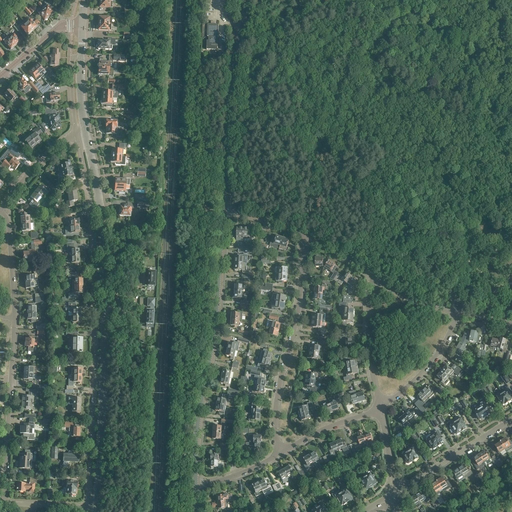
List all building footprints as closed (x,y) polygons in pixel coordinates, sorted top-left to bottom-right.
[(47,5),(42,9),(49,17),(51,15),(53,14),(53,13),(50,8),(53,5),(50,1),(46,4),(47,5)] [(26,7),(24,9),(26,12),(29,16),(32,13),(28,10),(27,8),(26,7)] [(47,18),(49,17),(42,9),(41,11),(39,9),(36,11),(38,13),(44,21),(45,20),(47,19),(47,18)] [(30,20),(26,24),(32,31),(34,29),(35,29),(36,28),(37,27),(30,20)] [(30,33),(32,31),(26,24),(24,25),(23,23),(20,26),(21,27),(21,28),(27,35),(28,35),(29,35),(30,33)] [(218,51),(219,25),(208,24),(207,36),(209,36),(209,41),(207,40),(207,49),(217,50),(217,51),(218,51)] [(6,35),(7,36),(15,46),(17,44),(18,44),(20,43),(19,42),(20,42),(13,34),(11,36),(8,33),(6,35)] [(13,47),(15,46),(7,36),(6,38),(7,39),(4,42),(11,50),(11,49),(12,49),(13,48),(13,47)] [(97,45),(97,48),(98,48),(98,49),(112,49),(112,45),(114,45),(115,45),(115,39),(108,38),(108,41),(104,41),(104,40),(101,40),(100,42),(98,42),(98,45),(97,45)] [(50,64),(53,64),(58,64),(59,59),(58,59),(58,56),(60,56),(60,54),(58,53),(58,50),(53,50),(53,56),(50,56),(50,57),(46,57),(45,57),(43,59),(47,63),(49,61),(50,61),(50,64)] [(98,64),(98,67),(99,67),(99,68),(113,69),(113,60),(109,60),(109,62),(106,62),(106,60),(100,60),(99,63),(98,64)] [(36,65),(33,68),(41,77),(42,78),(48,73),(44,68),(42,69),(43,69),(40,66),(38,64),(37,66),(36,65)] [(37,81),(41,77),(33,68),(30,70),(31,71),(29,72),(31,74),(33,77),(37,81)] [(23,81),(22,79),(20,81),(20,80),(20,81),(19,80),(17,82),(17,83),(23,90),(24,92),(25,93),(26,93),(28,91),(28,90),(27,89),(29,88),(26,84),(27,84),(24,81),(23,81)] [(39,91),(31,82),(28,84),(36,94),(39,91)] [(42,95),(45,92),(50,88),(48,85),(43,89),(38,83),(35,86),(42,95)] [(51,94),(50,88),(45,92),(46,103),(50,103),(51,103),(51,101),(60,100),(59,93),(51,94)] [(113,88),(112,91),(109,91),(108,92),(103,91),(103,93),(102,93),(102,96),(102,97),(117,98),(117,96),(117,88),(113,88)] [(11,92),(9,90),(5,94),(4,95),(10,102),(13,99),(14,100),(16,98),(14,95),(11,92)] [(117,98),(102,98),(102,100),(101,101),(101,103),(102,104),(102,105),(106,105),(106,107),(112,107),(112,101),(117,101),(117,98)] [(58,116),(54,116),(54,113),(45,114),(46,118),(47,122),(48,122),(48,123),(59,121),(58,119),(59,119),(59,116),(58,116)] [(60,121),(59,121),(59,122),(48,123),(49,126),(50,126),(51,129),(52,129),(52,130),(53,131),(55,131),(56,130),(55,129),(56,129),(56,128),(60,128),(60,127),(61,127),(61,124),(60,124),(60,121)] [(47,130),(46,130),(42,124),(38,124),(44,132),(47,130)] [(121,128),(106,127),(106,135),(112,135),(112,133),(117,133),(117,135),(116,135),(116,137),(121,137),(121,128)] [(29,137),(36,145),(39,143),(40,144),(42,143),(41,141),(37,136),(42,133),(39,128),(36,130),(37,132),(35,134),(34,132),(29,137)] [(31,149),(36,145),(29,137),(24,141),(25,142),(23,143),(21,141),(19,144),(22,148),(27,144),(31,149)] [(112,156),(122,157),(123,157),(123,155),(123,150),(122,150),(122,148),(125,149),(126,144),(118,143),(118,148),(119,148),(119,149),(118,149),(118,150),(112,150),(112,151),(111,151),(111,154),(112,155),(112,156)] [(8,169),(11,166),(15,170),(20,164),(16,160),(17,159),(10,154),(8,157),(5,160),(1,165),(5,168),(6,167),(8,169)] [(122,157),(112,156),(111,163),(115,163),(115,165),(125,166),(125,157),(122,157)] [(60,172),(61,172),(61,171),(71,169),(71,170),(71,167),(70,167),(71,167),(70,164),(69,161),(65,162),(66,164),(60,165),(61,169),(59,169),(60,172)] [(71,170),(71,169),(61,171),(61,172),(62,174),(60,175),(61,178),(65,177),(65,178),(70,177),(70,176),(72,176),(72,173),(72,170),(71,170)] [(38,190),(36,193),(42,197),(47,192),(46,191),(48,189),(44,186),(42,188),(40,186),(37,189),(38,190)] [(72,206),(71,201),(77,200),(76,191),(73,192),(73,190),(68,190),(66,191),(67,193),(68,193),(69,201),(67,202),(67,207),(72,206)] [(42,197),(36,193),(34,195),(33,194),(30,198),(31,198),(28,201),(33,204),(33,203),(33,204),(35,202),(37,203),(42,197)] [(131,208),(119,207),(119,215),(120,216),(122,216),(123,215),(129,216),(129,211),(131,211),(131,208)] [(30,224),(32,223),(32,221),(30,221),(29,216),(27,216),(27,214),(27,213),(21,214),(21,217),(21,224),(22,224),(30,224)] [(70,227),(79,226),(79,224),(80,224),(79,219),(75,219),(75,220),(73,220),(73,217),(73,218),(69,218),(69,217),(69,221),(70,227)] [(30,231),(30,224),(22,224),(23,228),(21,228),(22,232),(22,233),(26,233),(26,231),(30,231)] [(79,233),(79,226),(70,227),(70,233),(71,234),(75,234),(75,233),(79,233)] [(250,229),(243,228),(243,238),(247,238),(247,237),(250,237),(250,238),(254,239),(254,233),(252,232),(252,229),(250,229)] [(278,245),(277,248),(279,248),(283,238),(274,235),(271,243),(278,245)] [(283,238),(279,248),(279,249),(288,252),(289,248),(287,248),(288,245),(289,245),(289,244),(288,243),(289,240),(286,239),(287,239),(283,238)] [(68,257),(79,256),(80,256),(79,252),(79,249),(74,249),(73,244),(67,244),(68,257)] [(35,250),(27,250),(27,253),(23,253),(24,260),(24,262),(28,262),(32,262),(32,260),(32,256),(35,256),(35,250)] [(71,264),(75,263),(75,265),(79,265),(79,263),(79,256),(68,257),(69,259),(71,259),(71,264)] [(235,263),(235,264),(246,264),(247,264),(247,260),(246,260),(246,258),(241,257),(241,256),(238,256),(238,257),(236,257),(235,260),(235,263)] [(325,267),(328,262),(323,260),(323,258),(319,258),(319,256),(316,256),(316,258),(315,258),(315,267),(323,267),(325,267)] [(328,262),(325,267),(334,273),(336,268),(334,267),(336,265),(329,261),(328,262)] [(148,286),(155,286),(156,272),(148,271),(148,286)] [(334,280),(341,285),(344,282),(347,284),(352,277),(347,273),(342,280),(336,276),(334,280)] [(25,282),(37,282),(38,282),(37,280),(34,280),(34,276),(34,274),(27,275),(27,276),(25,276),(25,282)] [(72,283),(72,286),(83,286),(82,282),(83,282),(83,280),(82,280),(82,279),(82,277),(74,277),(74,283),(72,283)] [(355,279),(352,277),(347,284),(350,285),(348,288),(353,292),(354,291),(358,291),(358,288),(357,287),(359,284),(358,284),(359,282),(357,280),(356,282),(354,280),(355,279)] [(326,288),(326,286),(326,285),(325,285),(322,284),(322,286),(319,286),(319,287),(315,287),(315,288),(314,288),(314,292),(315,292),(315,293),(323,294),(326,294),(327,291),(325,291),(325,288),(326,288)] [(274,301),(285,303),(285,302),(286,296),(280,295),(280,294),(277,293),(277,295),(274,294),(273,297),(275,297),(274,301)] [(154,307),(154,300),(154,299),(148,299),(148,300),(148,306),(148,307),(150,307),(150,310),(147,310),(147,311),(147,314),(146,314),(146,315),(146,320),(146,324),(147,325),(147,324),(153,325),(153,324),(153,321),(154,320),(153,320),(154,315),(154,311),(154,310),(153,310),(154,307)] [(285,303),(274,301),(274,305),(272,304),(272,310),(277,311),(278,308),(284,309),(285,303)] [(71,316),(72,316),(80,316),(80,309),(75,309),(75,306),(75,303),(68,303),(68,312),(71,312),(71,316)] [(340,303),(339,303),(339,305),(340,305),(340,306),(343,306),(342,314),(344,314),(353,315),(353,309),(347,308),(348,303),(340,303)] [(27,307),(27,313),(36,313),(36,307),(36,306),(35,306),(35,304),(28,304),(28,307),(27,307)] [(314,314),(313,321),(322,322),(322,318),(324,318),(324,314),(326,314),(326,311),(327,311),(327,308),(321,307),(320,315),(314,314)] [(36,313),(27,313),(27,319),(31,319),(31,322),(36,322),(36,319),(36,313)] [(353,315),(344,314),(344,318),(342,318),(342,323),(341,323),(339,323),(339,325),(340,326),(346,326),(346,323),(348,323),(348,322),(350,323),(350,321),(352,322),(353,315)] [(80,316),(72,316),(72,323),(73,323),(73,324),(75,324),(75,323),(80,323),(80,319),(81,319),(81,316),(80,316)] [(240,320),(232,319),(231,322),(230,324),(231,324),(231,326),(233,326),(233,328),(237,328),(237,326),(239,326),(241,326),(241,323),(240,323),(240,320)] [(271,328),(279,330),(280,330),(280,327),(281,324),(270,321),(269,328),(271,328)] [(325,322),(322,322),(313,321),(313,327),(319,328),(318,333),(326,334),(326,330),(323,330),(323,326),(324,326),(325,322)] [(279,330),(271,328),(269,335),(277,337),(278,336),(279,333),(278,333),(279,330)] [(465,333),(463,337),(468,339),(468,340),(470,340),(469,341),(470,341),(470,340),(473,341),(473,342),(478,343),(480,336),(478,336),(478,333),(472,331),(471,335),(465,333)] [(346,347),(350,347),(355,346),(354,340),(346,340),(346,335),(345,335),(340,335),(341,343),(346,343),(346,347)] [(29,339),(26,339),(25,346),(28,347),(28,352),(33,352),(33,347),(34,343),(37,343),(37,338),(29,337),(29,339)] [(468,339),(463,337),(460,343),(457,348),(457,347),(457,348),(456,350),(455,350),(456,351),(455,351),(458,353),(457,355),(461,358),(461,357),(462,358),(466,349),(465,348),(466,346),(465,346),(468,340),(468,339)] [(82,339),(72,338),(72,352),(82,352),(82,345),(83,345),(83,342),(82,342),(82,339)] [(500,341),(498,349),(503,350),(505,344),(506,344),(507,340),(500,338),(500,341)] [(498,349),(500,341),(492,339),(490,346),(493,347),(493,348),(498,349)] [(311,345),(310,352),(322,353),(323,349),(321,349),(321,345),(323,345),(323,344),(324,344),(324,342),(318,341),(317,346),(311,345)] [(228,349),(236,351),(237,344),(235,344),(235,343),(234,343),(234,344),(229,343),(228,346),(227,349),(228,349)] [(236,351),(228,349),(227,352),(226,352),(226,354),(227,355),(226,356),(231,357),(231,359),(234,360),(234,357),(235,357),(236,351)] [(263,358),(271,360),(272,360),(272,357),(273,354),(269,353),(269,351),(264,349),(263,351),(262,351),(260,358),(261,358),(263,358)] [(322,353),(310,352),(310,358),(312,359),(312,361),(315,361),(315,364),(323,365),(324,362),(321,362),(321,361),(320,361),(320,357),(322,357),(322,353)] [(344,361),(345,369),(356,367),(355,361),(349,362),(348,357),(340,358),(340,362),(344,361)] [(270,363),(271,360),(263,358),(261,358),(260,358),(258,364),(269,367),(269,366),(270,366),(271,363),(270,363)] [(446,366),(442,371),(447,376),(449,374),(450,375),(451,375),(453,372),(452,371),(452,370),(451,370),(449,368),(450,368),(448,366),(447,367),(446,366)] [(458,366),(456,368),(468,377),(470,375),(458,366)] [(356,367),(345,369),(344,369),(345,373),(346,373),(347,377),(344,378),(344,381),(352,380),(351,375),(357,374),(356,367)] [(468,367),(465,371),(474,377),(477,374),(468,367)] [(307,379),(315,381),(316,377),(318,377),(318,373),(321,373),(321,370),(314,369),(313,374),(308,373),(307,379)] [(222,377),(230,378),(231,372),(223,370),(223,371),(222,371),(222,374),(222,377)] [(447,376),(442,371),(437,376),(438,377),(440,379),(442,381),(441,383),(445,385),(446,385),(446,386),(450,382),(449,381),(446,378),(447,376)] [(28,381),(32,381),(36,382),(36,374),(24,373),(23,380),(28,380),(28,381)] [(506,374),(501,377),(506,384),(510,381),(506,374)] [(81,383),(82,376),(72,375),(71,382),(78,382),(78,384),(81,384),(81,383)] [(221,382),(221,383),(226,384),(225,386),(230,387),(230,385),(229,384),(230,378),(222,377),(221,379),(220,382),(221,382)] [(257,386),(265,387),(265,384),(266,385),(266,382),(266,381),(263,380),(264,378),(258,377),(258,379),(257,386)] [(311,389),(311,392),(316,393),(317,390),(316,389),(317,381),(315,381),(307,379),(306,380),(305,380),(305,382),(306,383),(305,386),(308,386),(307,389),(311,389)] [(265,387),(257,386),(254,385),(252,393),(259,394),(259,393),(264,394),(264,393),(265,390),(264,390),(265,387)] [(428,385),(422,391),(429,399),(436,392),(433,389),(432,390),(430,388),(430,387),(428,385)] [(502,394),(508,403),(511,401),(510,400),(511,399),(511,398),(511,397),(511,396),(511,393),(508,386),(505,388),(506,389),(501,392),(502,394)] [(26,392),(28,392),(28,396),(22,396),(22,403),(33,403),(33,400),(34,400),(34,397),(33,397),(33,392),(31,392),(31,388),(26,388),(26,392)] [(353,404),(355,404),(356,404),(359,403),(356,395),(355,390),(350,392),(351,395),(350,395),(353,404)] [(424,404),(429,399),(422,391),(417,396),(421,400),(420,401),(422,403),(422,404),(423,404),(424,404)] [(360,394),(356,395),(359,403),(362,402),(362,401),(365,401),(362,392),(360,392),(360,394)] [(496,394),(496,395),(496,396),(502,405),(504,404),(505,405),(508,403),(502,394),(499,396),(498,394),(497,393),(496,394)] [(344,401),(343,399),(341,394),(338,395),(339,398),(335,400),(333,401),(333,402),(330,404),(333,412),(336,411),(336,410),(339,409),(338,407),(341,407),(339,403),(344,401)] [(68,405),(72,405),(81,406),(81,405),(81,402),(81,399),(73,398),(73,397),(69,397),(68,405)] [(252,414),(261,414),(261,411),(262,412),(263,408),(255,407),(256,400),(247,399),(246,403),(251,403),(251,410),(252,410),(252,414)] [(482,406),(479,408),(485,417),(488,416),(488,415),(490,414),(484,405),(485,404),(484,401),(480,403),(482,406)] [(333,412),(330,404),(326,405),(326,404),(319,406),(317,402),(314,404),(317,410),(317,411),(322,409),(323,412),(325,411),(327,414),(329,413),(330,413),(333,412)] [(314,411),(312,403),(307,404),(308,405),(299,408),(300,411),(299,411),(300,414),(308,412),(312,411),(314,411)] [(216,410),(216,411),(220,411),(219,414),(224,414),(225,412),(226,406),(217,404),(216,407),(215,410),(216,410)] [(417,408),(421,413),(424,417),(426,416),(424,414),(425,412),(420,405),(417,408)] [(485,417),(479,408),(478,407),(475,409),(473,410),(479,420),(482,419),(485,417)] [(405,415),(404,415),(408,420),(413,416),(414,416),(416,414),(412,409),(410,411),(409,411),(408,412),(404,408),(401,410),(403,413),(403,414),(403,413),(405,415)] [(308,412),(300,414),(300,417),(301,417),(302,420),(311,418),(310,415),(313,415),(312,411),(308,412)] [(441,416),(440,416),(439,414),(437,416),(437,415),(435,417),(436,418),(440,425),(444,422),(441,416)] [(408,420),(404,415),(399,419),(406,427),(409,425),(407,422),(408,420)] [(466,428),(465,425),(460,417),(457,419),(458,420),(455,422),(461,431),(462,432),(465,430),(465,429),(466,428)] [(438,426),(440,425),(436,418),(431,421),(436,428),(438,426)] [(213,429),(213,433),(224,433),(225,433),(225,431),(224,431),(225,425),(226,423),(236,424),(236,421),(222,419),(221,422),(221,426),(214,426),(214,427),(213,427),(213,429)] [(456,435),(461,431),(455,422),(455,420),(452,422),(453,423),(450,425),(451,426),(450,426),(450,427),(451,429),(450,429),(450,430),(452,433),(453,433),(454,433),(455,434),(456,434),(456,435)] [(76,423),(65,423),(64,428),(69,428),(69,431),(71,431),(71,436),(73,437),(79,437),(80,425),(76,425),(76,423)] [(35,424),(24,424),(24,427),(21,427),(20,434),(23,434),(23,437),(27,438),(27,440),(34,440),(33,440),(34,435),(34,434),(34,429),(33,429),(34,427),(34,425),(35,425),(35,424)] [(368,447),(364,436),(363,436),(363,434),(363,433),(362,433),(362,431),(357,432),(359,438),(358,438),(360,444),(363,443),(365,448),(368,447)] [(432,437),(438,446),(438,447),(441,445),(443,443),(439,437),(441,436),(437,431),(433,433),(435,435),(432,437)] [(371,449),(370,445),(374,444),(370,434),(364,436),(368,447),(368,450),(369,453),(374,452),(373,448),(371,449)] [(432,449),(433,450),(438,446),(432,437),(430,434),(426,437),(425,438),(427,440),(427,441),(426,441),(426,442),(428,444),(429,444),(430,446),(430,447),(431,449),(432,449)] [(342,439),(342,440),(341,438),(338,439),(338,441),(336,442),(339,450),(342,449),(343,452),(345,452),(349,450),(344,440),(342,441),(342,439)] [(500,442),(500,443),(504,449),(510,446),(510,447),(511,446),(506,438),(501,442),(500,441),(500,442)] [(254,446),(254,449),(255,452),(258,452),(258,449),(261,449),(261,442),(254,443),(250,443),(246,443),(246,446),(250,445),(250,446),(254,446)] [(334,452),(339,450),(336,442),(330,445),(330,446),(328,447),(332,457),(336,455),(334,452)] [(504,449),(500,443),(495,446),(499,453),(505,450),(504,449)] [(408,452),(413,461),(414,461),(415,461),(416,460),(417,460),(417,459),(419,458),(414,451),(417,449),(414,445),(411,447),(413,449),(408,452)] [(19,454),(18,461),(31,462),(32,451),(25,450),(25,454),(19,454)] [(413,461),(408,452),(407,451),(405,453),(403,455),(404,458),(404,457),(406,460),(405,461),(405,463),(406,464),(407,464),(408,464),(413,461)] [(488,455),(487,456),(484,451),(479,455),(485,464),(486,466),(492,461),(488,455)] [(316,462),(319,460),(317,455),(316,453),(315,453),(315,452),(309,455),(314,463),(318,470),(322,468),(321,468),(318,462),(317,463),(316,463),(316,462)] [(61,460),(63,460),(63,461),(64,462),(63,464),(67,466),(68,462),(78,462),(78,455),(64,454),(63,457),(62,457),(61,460)] [(303,457),(303,458),(304,459),(303,459),(305,461),(304,462),(306,465),(307,464),(308,466),(307,466),(308,469),(310,467),(311,466),(310,465),(314,463),(309,455),(306,457),(305,455),(303,457)] [(485,464),(479,455),(473,458),(476,463),(475,463),(477,466),(477,465),(479,468),(485,464)] [(31,462),(18,461),(18,469),(24,469),(24,473),(31,473),(31,462)] [(284,469),(288,477),(294,474),(289,465),(286,466),(287,468),(284,469)] [(463,476),(465,479),(473,474),(470,469),(467,470),(464,465),(461,467),(461,466),(458,467),(459,468),(458,468),(463,476)] [(458,468),(453,472),(455,476),(454,477),(456,479),(457,479),(463,476),(458,468)] [(284,469),(284,470),(278,473),(279,474),(278,474),(280,476),(283,480),(284,483),(290,480),(288,477),(284,469)] [(373,473),(372,474),(371,475),(370,474),(365,477),(371,487),(376,483),(377,483),(378,481),(377,480),(376,480),(375,480),(374,480),(373,478),(375,476),(373,473)] [(25,484),(17,483),(16,491),(25,492),(25,490),(29,490),(29,492),(34,492),(35,484),(36,484),(37,477),(30,477),(29,483),(29,485),(25,484)] [(371,487),(365,477),(360,480),(361,482),(361,483),(361,484),(362,484),(364,487),(363,487),(363,488),(363,487),(365,490),(365,489),(366,490),(371,487)] [(436,481),(437,482),(441,489),(442,489),(443,492),(451,487),(448,482),(445,483),(442,478),(437,481),(436,481)] [(64,488),(66,488),(76,488),(77,488),(77,482),(73,482),(73,481),(69,481),(69,479),(64,479),(63,483),(64,483),(64,488)] [(259,482),(262,490),(266,497),(268,496),(266,492),(266,491),(269,490),(266,483),(267,483),(266,480),(265,481),(265,480),(259,482)] [(262,490),(259,482),(258,481),(252,483),(253,485),(256,493),(254,494),(256,497),(260,495),(259,492),(262,490)] [(441,489),(437,482),(431,486),(436,493),(442,489),(441,489)] [(479,482),(466,490),(469,496),(474,492),(473,490),(481,485),(479,482)] [(341,493),(347,502),(353,499),(345,487),(343,488),(344,490),(343,490),(344,491),(341,493)] [(420,503),(423,501),(425,504),(430,501),(427,496),(424,498),(421,492),(418,494),(418,493),(415,495),(416,495),(415,496),(420,503)] [(228,501),(231,501),(231,495),(228,495),(228,493),(224,494),(224,495),(218,496),(218,502),(228,502),(228,501)] [(341,493),(338,495),(337,493),(334,494),(335,495),(340,502),(337,504),(340,508),(340,507),(341,505),(342,506),(343,504),(344,505),(347,503),(346,503),(347,502),(341,493)] [(421,505),(420,503),(415,496),(410,499),(412,502),(410,503),(413,508),(417,505),(418,507),(421,505)] [(320,506),(318,507),(320,511),(327,511),(322,502),(320,502),(319,503),(319,504),(320,506)]
